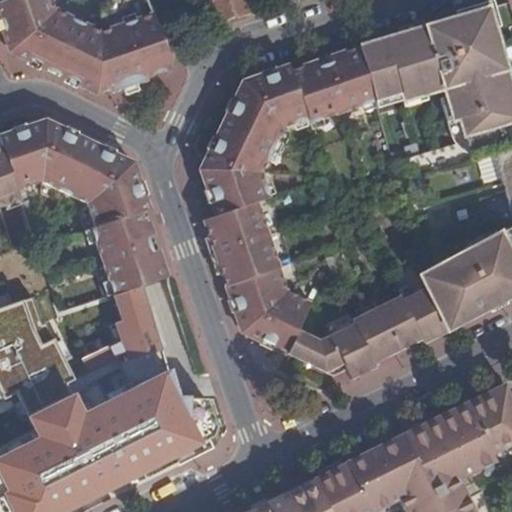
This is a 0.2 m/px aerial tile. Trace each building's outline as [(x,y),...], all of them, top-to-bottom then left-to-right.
[(51,0),(0,0),(0,20),(2,20),(6,29),(2,31),(7,44),(14,40),(22,49),(18,56),(30,62),(32,58),(42,63),(41,67),(68,80),(69,77),(79,82),(79,85),(90,91),(91,83),(104,84),(104,91),(108,89),(121,85),(96,16),(78,21),(56,12),(51,0)] [(132,82),(142,78),(114,0),(105,0),(105,1),(100,10),(100,15),(96,16),(121,85),(132,82)] [(114,0),(142,78),(145,77),(173,68),(164,41),(148,0),(114,0)] [(223,0),(213,3),(219,23),(252,12),(252,10),(248,0),(223,0)] [(441,26),(440,22),(358,48),(374,98),(399,89),(402,99),(426,92),(438,89),(440,89),(442,90),(443,92),(446,94),(447,97),(453,121),(458,119),(465,142),(393,161),(401,189),(430,284),(401,300),(399,297),(351,319),(353,325),(319,340),(298,331),(287,354),(333,376),(346,369),(351,378),(375,366),(373,361),(420,338),(423,342),(511,297),(511,90),(487,8),(453,19),(453,22),(441,26)] [(10,52),(18,56),(22,49),(14,40),(7,44),(10,52)] [(309,124),(375,103),(374,98),(358,48),(332,57),(332,64),(315,70),(314,63),(291,71),(289,67),(275,72),(275,75),(257,81),(244,93),(239,90),(233,101),(236,102),(230,114),(228,113),(214,139),(217,141),(212,152),(209,151),(204,159),(217,163),(220,174),(209,177),(217,202),(212,204),(217,217),(204,220),(211,243),(213,248),(222,246),(229,271),(222,274),(232,303),(236,301),(240,313),(236,314),(241,327),(244,323),(254,337),(274,344),(273,347),(287,354),(298,331),(299,328),(311,302),(288,292),(257,203),(270,198),(262,173),(281,127),(307,121),(309,124)] [(315,70),(332,64),(332,57),(314,63),(315,70)] [(275,72),(243,82),(239,90),(244,93),(257,81),(275,75),(275,72)] [(104,84),(91,83),(90,91),(97,94),(104,91),(104,84)] [(376,106),(402,99),(399,89),(374,98),(375,103),(376,106)] [(428,99),(426,92),(402,99),(405,106),(428,99)] [(444,123),(453,121),(447,97),(438,99),(444,123)] [(37,127),(50,129),(52,124),(45,121),(14,132),(14,135),(37,127)] [(102,245),(118,291),(142,283),(178,396),(205,396),(217,396),(190,338),(187,337),(168,277),(153,235),(144,211),(148,210),(143,194),(141,194),(134,174),(121,164),(125,159),(52,124),(50,129),(37,127),(14,135),(14,132),(0,136),(0,141),(1,145),(2,147),(11,174),(17,190),(45,181),(91,203),(100,226),(96,228),(102,245)] [(2,147),(0,147),(0,178),(11,174),(2,147)] [(143,194),(132,163),(125,159),(121,164),(134,174),(141,194),(143,194)] [(217,163),(204,159),(200,168),(212,204),(217,202),(209,177),(220,174),(217,163)] [(6,212),(23,207),(17,190),(11,174),(0,178),(0,220),(7,218),(6,212)] [(213,248),(222,274),(229,271),(222,246),(213,248)] [(0,511),(57,511),(106,488),(105,485),(125,473),(127,477),(214,433),(216,425),(205,396),(178,396),(142,283),(118,291),(112,294),(120,319),(113,322),(118,340),(64,366),(44,322),(41,323),(31,296),(0,306),(0,390),(3,396),(0,397),(0,511)] [(474,511),(459,481),(496,463),(492,456),(511,446),(511,403),(505,383),(312,479),(328,511),(371,511),(397,500),(403,511),(474,511)] [(328,511),(312,479),(245,511),(328,511)]
